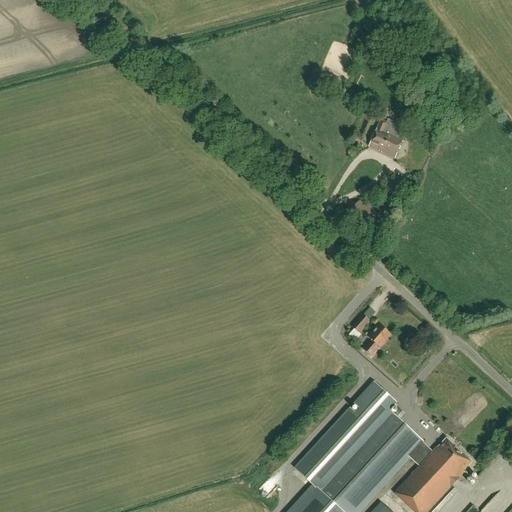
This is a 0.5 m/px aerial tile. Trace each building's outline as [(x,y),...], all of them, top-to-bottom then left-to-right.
[(395,158),(404,139),(384,130),(387,124),(380,121),(369,146),(379,151),(380,150),(382,151),(381,152),(395,158)] [(399,198),(405,187),(388,178),(382,189),(399,198)] [(358,228),(373,212),(360,200),(345,217),(358,228)] [(358,332),(369,321),(363,315),(352,327),(358,332)] [(379,347),(390,334),(380,325),(369,339),(372,342),(364,351),(370,356),(378,347),(379,347)] [(424,443),(389,410),(389,407),(390,406),(390,403),(389,402),(389,399),(388,397),(387,396),(385,394),(383,392),(382,391),(380,390),(379,390),(377,390),(376,389),(375,389),(372,390),(371,390),(368,391),(368,390),(355,404),(359,408),(355,412),(351,408),(295,468),(313,485),(287,511),(359,511),(410,458),(419,466),(394,493),(413,511),(427,511),(464,473),(463,472),(472,462),(446,439),(438,448),(437,447),(432,452),(423,443),(424,443)] [(399,409),(394,414),(399,419),(405,413),(399,409)] [(272,498),(275,494),(265,486),(262,490),(272,498)] [(372,511),(390,511),(381,503),(372,511)]
